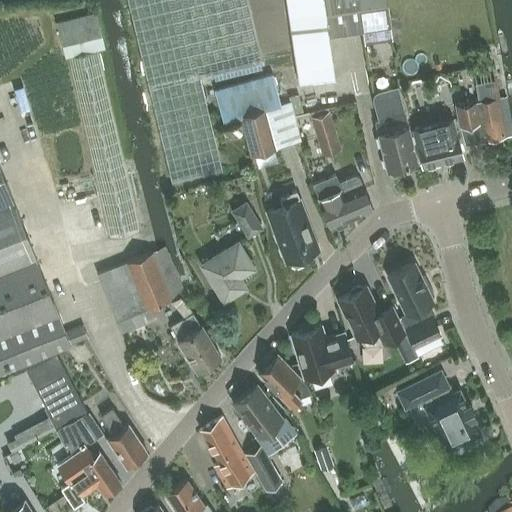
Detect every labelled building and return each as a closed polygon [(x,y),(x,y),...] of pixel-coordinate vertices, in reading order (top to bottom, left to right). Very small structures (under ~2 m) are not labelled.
[(128,0),(172,181),(222,169),(200,76),(262,61),(247,0),(128,0)] [(333,77),(327,35),(321,0),(287,0),(299,82),(333,77)] [(385,0),(321,0),(327,35),(390,26),(385,0)] [(58,21),(63,45),(99,36),(94,12),(58,21)] [(69,57),(110,238),(139,232),(98,50),(69,57)] [(266,108),(281,103),(273,73),(214,89),(223,119),(241,115),(251,154),(276,147),(266,108)] [(405,112),(398,85),(377,90),(374,92),(372,95),(373,99),(378,119),(375,120),(387,168),(417,160),(405,112)] [(291,101),(281,103),(266,108),(276,147),(300,140),(295,124),(305,121),(298,94),(289,96),(291,101)] [(499,97),(475,101),(456,104),(460,126),(479,123),(483,141),(506,137),(499,97)] [(311,116),(323,154),(341,149),(329,110),(311,116)] [(413,129),(423,167),(463,156),(453,119),(413,129)] [(335,174),(312,184),(318,198),(330,225),(335,223),(336,226),(339,227),(346,224),(347,221),(346,218),(372,207),(359,176),(354,175),(338,182),(335,174)] [(267,210),(286,260),(290,259),(292,263),(296,265),(304,262),(306,257),(305,253),(318,248),(296,190),(280,196),(283,204),(267,210)] [(0,272),(36,258),(14,202),(0,207),(0,272)] [(261,227),(246,203),(234,210),(248,234),(261,227)] [(236,285),(242,281),(239,276),(254,267),(238,241),(202,263),(224,299),(239,289),(236,285)] [(117,321),(121,331),(148,321),(143,310),(171,299),(151,251),(97,272),(117,321)] [(0,272),(0,336),(58,314),(36,258),(0,272)] [(430,315),(426,307),(425,304),(433,300),(431,297),(433,296),(434,294),(430,285),(427,284),(426,285),(414,261),(388,274),(406,312),(401,315),(407,327),(406,327),(415,345),(440,333),(431,315),(430,315)] [(338,298),(357,337),(360,336),(361,340),(364,343),(368,344),(376,344),(383,340),(383,341),(404,331),(392,305),(379,311),(366,285),(362,286),(359,285),(352,288),(350,292),(338,298)] [(177,338),(180,342),(178,343),(183,351),(184,350),(197,370),(221,355),(201,323),(201,324),(193,311),(170,324),(178,337),(177,338)] [(58,314),(0,336),(0,371),(70,343),(58,314)] [(333,365),(353,359),(344,331),(325,337),(321,324),(314,326),(309,324),(301,326),(298,331),(291,333),(305,376),(311,374),(312,379),(329,374),(327,369),(334,367),(333,365)] [(83,325),(66,332),(71,343),(88,336),(83,325)] [(300,376),(277,352),(275,355),(273,353),(265,360),(267,362),(258,371),(281,395),(281,394),(291,404),(300,396),(310,392),(307,384),(300,376)] [(56,353),(27,368),(47,407),(45,407),(56,428),(86,412),(56,353)] [(425,405),(445,448),(453,445),(455,449),(459,450),(473,443),(475,439),(473,436),(480,432),(473,416),(475,415),(469,403),(467,404),(459,388),(450,392),(447,386),(448,385),(441,368),(397,389),(405,405),(423,397),(427,404),(425,405)] [(233,402),(258,436),(282,418),(257,384),(233,402)] [(126,465),(147,451),(128,423),(122,426),(119,421),(121,420),(112,407),(101,415),(110,428),(112,427),(115,432),(108,437),(126,465)] [(200,428),(201,428),(219,462),(214,465),(226,487),(254,471),(223,415),(200,428)] [(93,455),(86,445),(84,441),(80,444),(82,447),(73,453),(69,447),(55,456),(71,480),(61,487),(73,506),(84,498),(82,495),(98,483),(105,493),(121,482),(99,450),(93,455)] [(261,443),(245,452),(266,489),(282,480),(261,443)] [(326,445),(314,449),(321,468),(332,464),(326,445)] [(213,511),(207,502),(204,504),(187,478),(165,492),(178,511),(213,511)] [(5,511),(3,511),(32,511),(24,499),(21,501),(17,496),(12,495),(3,500),(2,505),(5,511)] [(489,511),(510,511),(509,502),(496,505),(489,511)]
